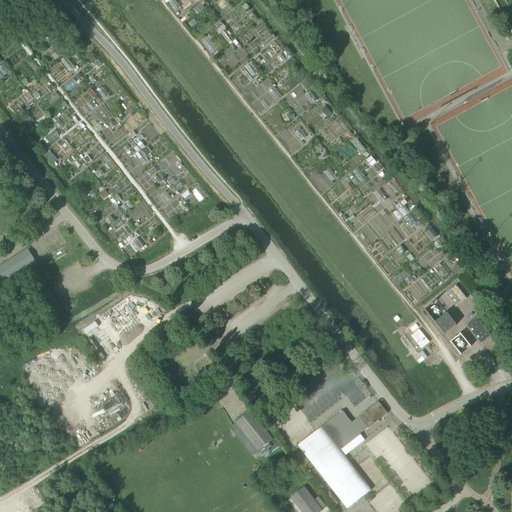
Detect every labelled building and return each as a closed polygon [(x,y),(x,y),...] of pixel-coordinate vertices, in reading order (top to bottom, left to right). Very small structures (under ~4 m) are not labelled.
[(9,230),(16,240),(20,237),(13,227),(9,230)] [(9,261),(0,266),(0,281),(1,284),(35,262),(27,249),(9,261)] [(466,298),(455,285),(445,294),(455,307),(466,298)] [(455,325),(446,313),(435,300),(423,310),(434,323),(443,335),(455,325)] [(490,335),(476,317),(466,325),(480,343),(490,335)] [(418,329),(410,336),(421,348),(429,342),(418,329)] [(469,344),(460,333),(449,342),(458,353),(469,344)] [(368,428),(387,413),(377,401),(359,416),(351,423),(341,411),(321,428),(298,446),(347,508),(371,490),(340,451),(360,434),(359,433),(367,427),(368,428)] [(259,450),(262,453),(271,446),(268,442),(272,439),(250,411),(229,427),(252,456),(259,450)] [(304,487),(290,498),(301,511),(318,511),(321,510),(304,487)] [(323,509),(328,505),(320,495),(316,498),(323,509)]
